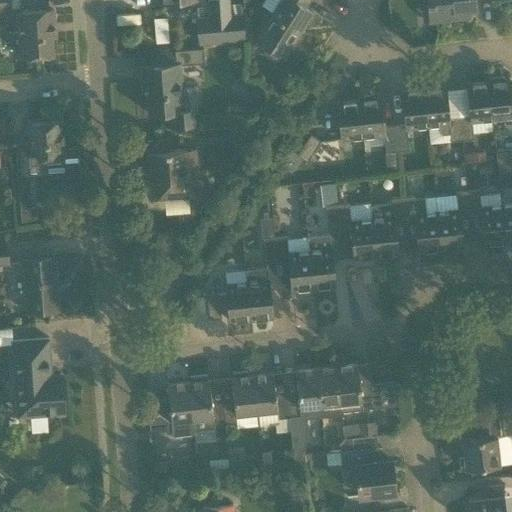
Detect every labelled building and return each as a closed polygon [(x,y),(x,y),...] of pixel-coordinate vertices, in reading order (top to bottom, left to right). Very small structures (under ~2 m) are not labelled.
[(11,0),(0,0),(0,15),(12,15),(11,0)] [(279,0),(261,29),(255,39),(283,57),(313,12),(305,7),(308,0),(279,0)] [(469,18),(469,10),(477,10),(475,0),(425,0),(427,6),(428,22),(435,21),(469,18)] [(50,26),(54,26),(53,10),(17,12),(21,57),(53,54),(50,26)] [(209,17),(197,18),(199,44),(245,40),(242,14),(230,15),(209,17)] [(175,51),(176,64),(141,66),(143,93),(147,92),(149,114),(168,112),(169,128),(189,126),(199,125),(196,85),(181,87),(179,64),(204,62),(203,48),(175,51)] [(488,78),(488,82),(492,118),(503,117),(504,124),(509,128),(511,128),(511,101),(510,80),(505,80),(505,78),(503,76),(488,78)] [(471,121),(492,118),(488,82),(467,84),(470,114),(459,115),(462,140),(473,139),(471,121)] [(445,87),(422,89),(426,125),(438,124),(439,131),(443,134),(449,133),(450,141),(462,140),(459,115),(448,116),(445,87)] [(405,124),(395,125),(398,150),(409,149),(406,127),(426,125),(422,89),(402,91),(405,124)] [(358,95),(359,100),(363,136),(384,134),(386,152),(398,150),(395,125),(383,127),(380,98),(375,98),(375,93),(358,95)] [(341,138),(363,136),(359,100),(337,102),(341,138)] [(17,145),(20,174),(47,171),(46,158),(60,157),(60,162),(64,162),(65,174),(61,174),(62,183),(81,181),(78,146),(60,147),(60,143),(63,143),(62,121),(31,124),(32,134),(29,134),(29,144),(17,145)] [(310,134),(304,144),(297,155),(307,161),(320,140),(310,134)] [(171,150),(171,139),(147,141),(150,179),(156,179),(157,199),(199,196),(197,166),(195,148),(171,150)] [(511,159),(511,148),(496,150),(497,161),(511,159)] [(498,173),(511,171),(511,159),(497,161),(498,173)] [(467,189),(470,215),(481,214),(484,243),(505,241),(502,205),(480,207),(479,188),(467,189)] [(458,216),(470,215),(467,189),(455,190),(457,209),(436,212),(440,252),(457,250),(457,246),(462,245),(458,216)] [(434,196),(414,198),(413,195),(402,196),(405,222),(416,221),(419,250),(424,250),(424,254),(440,252),(436,212),(434,196)] [(394,223),(405,222),(402,196),(390,197),(390,204),(370,206),(372,218),(376,255),(376,259),(392,257),(392,253),(397,252),(394,223)] [(339,229),(337,203),(336,199),(326,200),(329,230),(339,229)] [(348,202),(337,203),(339,229),(351,227),(354,257),(376,255),(372,218),(350,221),(348,202)] [(511,203),(502,205),(505,241),(511,240),(511,203)] [(37,218),(37,207),(20,207),(21,221),(37,218)] [(292,289),(314,287),(309,250),(288,253),(286,235),(275,236),(277,261),(288,260),(292,289)] [(309,250),(314,287),(334,284),(329,235),(308,238),(309,250)] [(266,262),(277,261),(275,236),(263,237),(266,262)] [(54,258),(34,259),(24,260),(27,312),(57,310),(54,258)] [(251,318),(247,282),(246,282),(244,269),(225,272),(226,284),(225,285),(229,321),(251,318)] [(268,279),(247,282),(251,318),(272,316),(268,279)] [(209,319),(221,318),(219,292),(206,294),(209,319)] [(65,412),(62,373),(51,373),(48,337),(12,341),(18,415),(65,412)] [(341,414),(341,411),(335,355),(328,356),(329,366),(316,368),(321,415),(321,416),(341,414)] [(341,411),(361,409),(374,408),(371,383),(359,384),(357,363),(344,365),(342,355),(335,355),(341,411)] [(321,415),(316,368),(295,370),(297,391),(286,392),(289,417),(293,463),(305,462),(304,453),(302,453),(306,441),(307,429),(306,416),(321,415)] [(256,411),(252,375),(247,375),(247,371),(233,373),(233,377),(231,377),(233,398),(222,399),(225,424),(236,423),(235,414),(256,411)] [(276,409),(277,419),(289,417),(286,392),(275,393),(273,372),(252,375),(256,411),(276,409)] [(209,379),(207,379),(207,375),(190,376),(191,381),(188,381),(193,430),(214,428),(213,425),(225,424),(222,399),(211,400),(209,379)] [(193,434),(193,430),(188,381),(167,384),(169,404),(148,407),(149,432),(172,430),(172,436),(193,434)] [(473,414),(469,414),(469,415),(473,415),(476,437),(461,439),(464,468),(500,464),(497,436),(502,435),(500,411),(473,413),(473,414)] [(359,437),(350,438),(343,439),(339,445),(339,450),(351,449),(377,447),(376,435),(359,437)] [(379,461),(377,447),(351,449),(339,450),(325,451),(327,464),(341,463),(341,466),(346,465),(348,478),(356,477),(358,495),(395,491),(392,459),(379,461)] [(505,511),(503,484),(497,484),(477,486),(478,496),(468,498),(468,500),(464,501),(465,511),(505,511)]
